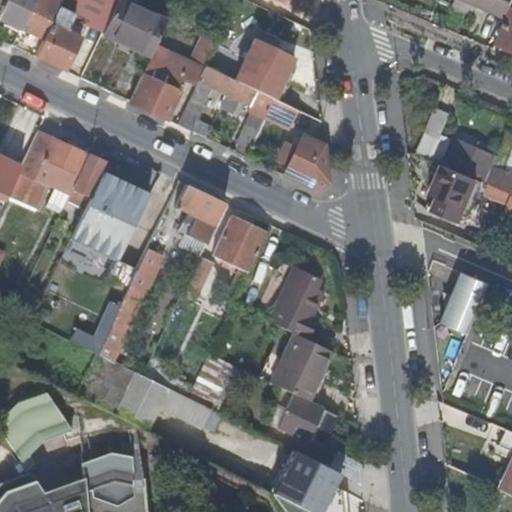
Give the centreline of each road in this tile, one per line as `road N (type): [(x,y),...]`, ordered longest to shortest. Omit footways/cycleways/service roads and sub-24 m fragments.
road 1 (residential): [(0,68),(340,229),(377,254)]
road 2 (secondary): [(405,511),(377,254)]
road 3 (secondary): [(377,254),(348,26)]
road 4 (residential): [(348,26),(511,91)]
road 5 (unknown): [(377,254),(423,238),(511,278)]
